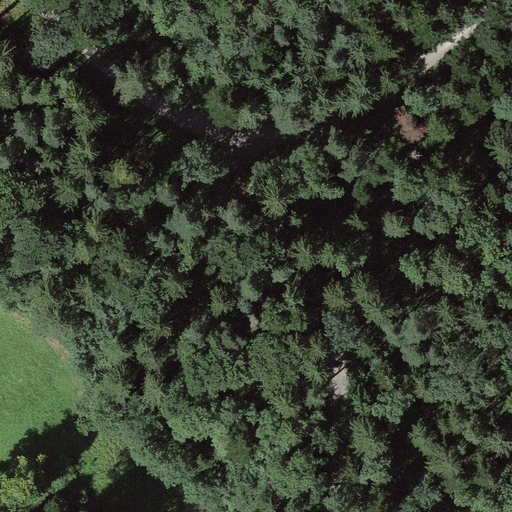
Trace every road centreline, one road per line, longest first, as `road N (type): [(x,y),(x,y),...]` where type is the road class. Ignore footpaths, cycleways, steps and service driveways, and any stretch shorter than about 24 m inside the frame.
road 1 (residential): [(511,5),(450,60),(364,108),(286,136),(216,139),(127,92),(35,0)]
road 2 (track): [(216,139),(341,330),(332,511)]
